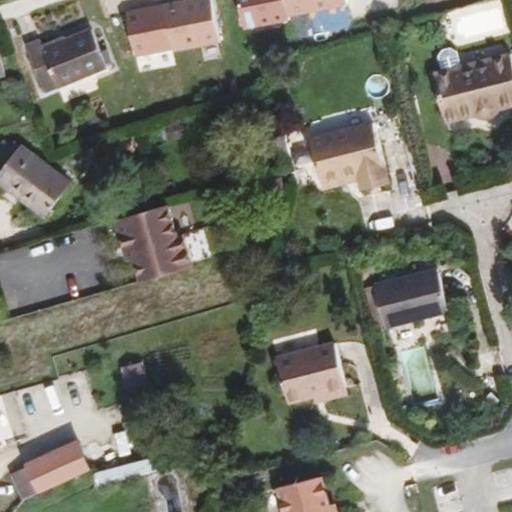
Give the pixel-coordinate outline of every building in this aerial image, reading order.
[(215,0),(173,0),(129,7),(136,55),(222,42),(215,0)] [(267,10),(264,0),(232,0),(236,18),(267,10)] [(296,2),(295,0),(264,0),(267,10),(296,2)] [(269,14),(267,10),(236,18),(239,30),(266,24),(264,15),(269,14)] [(61,52),(46,58),(63,105),(127,80),(113,43),(65,62),(61,52)] [(0,45),(0,74),(8,72),(0,45)] [(442,54),(445,70),(464,65),(460,53),(456,49),(453,47),(446,49),(442,54)] [(464,65),(445,70),(436,72),(448,120),(481,113),(485,117),(496,115),(502,107),(511,105),(511,57),(511,54),(464,65)] [(361,189),(389,183),(375,128),(313,141),(324,190),(349,185),(348,178),(357,177),(361,189)] [(192,133),(189,142),(197,149),(202,147),(205,137),(198,131),(192,133)] [(315,172),(306,141),(292,145),(299,176),(315,172)] [(27,161),(23,158),(14,151),(0,171),(0,177),(4,181),(9,185),(6,191),(55,226),(80,192),(31,156),(27,161)] [(26,152),(23,158),(27,161),(31,156),(26,152)] [(9,185),(4,181),(0,186),(6,191),(9,185)] [(390,187),(389,183),(361,189),(363,194),(390,187)] [(140,257),(147,281),(200,266),(190,233),(183,234),(174,204),(121,219),(133,259),(140,257)] [(442,273),(379,285),(389,328),(423,322),(425,317),(431,317),(433,320),(452,316),(442,273)] [(317,396),(347,389),(337,345),(280,359),(291,401),(317,396)] [(144,375),(147,385),(163,381),(161,370),(144,375)] [(163,381),(147,385),(149,393),(165,389),(163,381)] [(349,396),(347,389),(317,396),(318,403),(349,396)] [(93,467),(81,444),(17,475),(30,498),(93,467)] [(99,490),(161,474),(157,458),(95,474),(99,490)] [(335,511),(334,508),(326,478),(286,489),(292,511),(335,511)]
